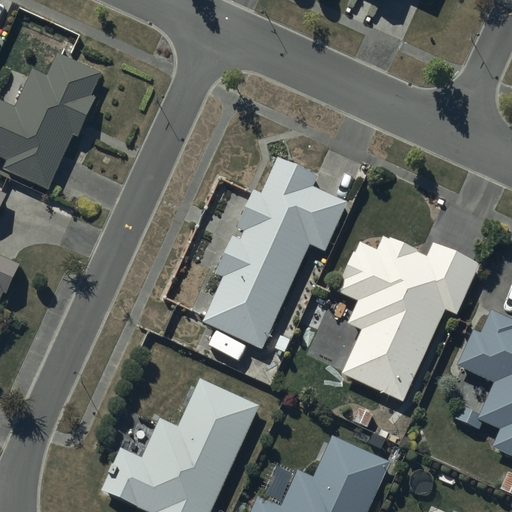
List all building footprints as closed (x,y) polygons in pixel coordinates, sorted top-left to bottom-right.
[(0,106),(0,164),(6,167),(2,175),(47,196),(72,141),(77,144),(95,105),(91,102),(101,80),(57,60),(47,81),(32,74),(15,113),(0,106)] [(222,284),(202,329),(261,355),(309,248),(324,255),(345,208),(313,194),(317,183),(277,165),(261,200),(253,196),(235,234),(243,237),(239,245),(232,242),(215,280),(222,284)] [(0,303),(2,300),(5,301),(19,271),(0,262),(0,211),(5,201),(0,198),(0,303)] [(360,336),(341,380),(403,408),(444,316),(456,321),(479,269),(433,248),(426,263),(382,243),(376,256),(359,248),(336,299),(357,308),(346,330),(360,336)] [(473,336),(456,372),(493,389),(479,420),(476,426),(482,429),(498,436),(490,454),(511,463),(511,326),(490,316),(480,339),(473,336)] [(154,362),(152,363),(151,364),(150,365),(150,367),(149,368),(148,369),(148,371),(148,372),(147,373),(147,375),(147,376),(147,378),(148,379),(148,381),(149,382),(149,384),(150,385),(151,386),(152,387),(153,388),(154,389),(155,390),(157,391),(158,391),(160,392),(161,392),(162,392),(164,392),(165,392),(167,392),(168,392),(170,391),(171,391),(172,390),(174,389),(175,388),(176,387),(177,386),(178,385),(179,384),(179,383),(180,381),(181,380),(181,378),(181,377),(181,376),(181,374),(181,373),(181,371),(180,370),(180,368),(179,367),(178,366),(177,365),(176,363),(175,362),(174,362),(173,361),(172,360),(170,359),(169,359),(167,359),(166,358),(164,358),(163,358),(162,359),(160,359),(159,359),(157,360),(156,360),(155,361),(154,362)] [(130,511),(211,511),(258,413),(200,387),(178,433),(160,424),(142,463),(119,453),(99,497),(130,511)] [(459,412),(454,424),(479,435),(482,429),(476,426),(479,420),(459,412)] [(369,511),(390,469),(332,443),(313,484),(298,477),(281,511),(277,511),(257,503),(253,511),(369,511)]
